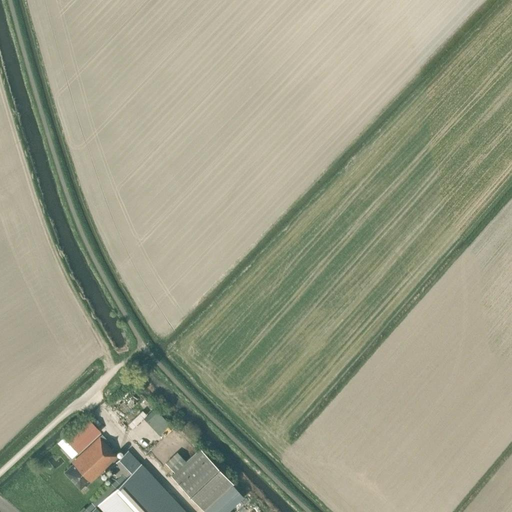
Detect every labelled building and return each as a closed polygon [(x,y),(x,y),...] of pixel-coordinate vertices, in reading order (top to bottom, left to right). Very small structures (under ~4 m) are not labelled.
[(130,409),(124,412),(129,423),(148,415),(143,406),(132,411),(130,409)] [(66,437),(78,450),(101,427),(90,415),(66,437)] [(86,486),(108,465),(110,467),(110,468),(122,481),(93,508),(96,511),(187,511),(141,463),(140,463),(128,450),(118,459),(116,457),(117,457),(111,450),(112,450),(106,443),(108,441),(102,434),(100,436),(99,436),(72,462),(73,463),(64,472),(80,488),(84,484),(86,486)] [(66,441),(62,436),(57,442),(71,458),(77,452),(66,441)] [(199,447),(170,475),(204,511),(233,484),(199,447)]
